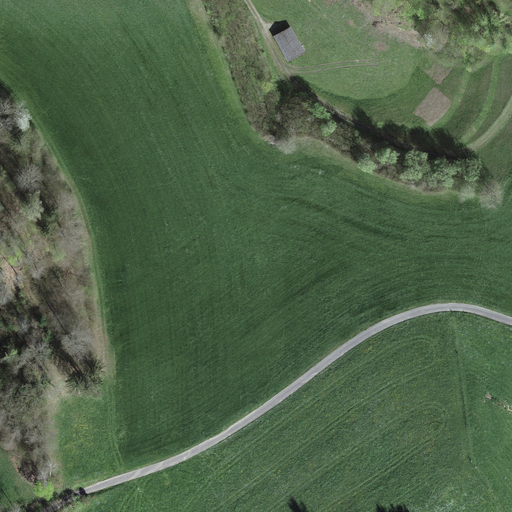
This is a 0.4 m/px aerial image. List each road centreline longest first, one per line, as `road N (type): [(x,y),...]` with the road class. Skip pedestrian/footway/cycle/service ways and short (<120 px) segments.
road 1 (unclassified): [(47,511),(237,426),(387,322),(451,306),(511,321)]
road 2 (track): [(511,106),(461,154),(406,147),(293,84),(245,0)]
